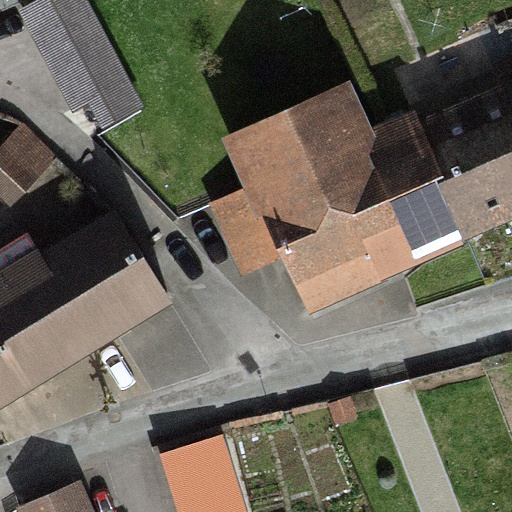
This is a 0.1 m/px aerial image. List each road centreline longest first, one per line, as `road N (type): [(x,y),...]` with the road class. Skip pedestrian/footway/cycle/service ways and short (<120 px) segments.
road 1 (residential): [(0,93),(66,138),(132,202),(234,321),(272,382)]
road 2 (residential): [(0,475),(272,382)]
road 3 (residential): [(272,382),(511,323)]
